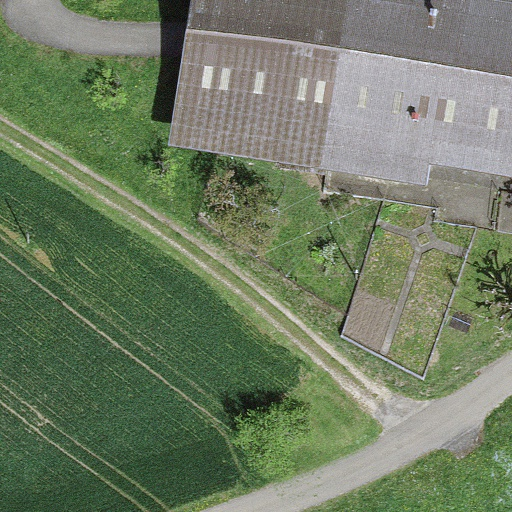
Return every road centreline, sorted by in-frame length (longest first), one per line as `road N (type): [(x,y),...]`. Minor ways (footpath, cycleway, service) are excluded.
road 1 (track): [(422,445),(0,136)]
road 2 (unclassified): [(511,369),(422,445),(266,511)]
